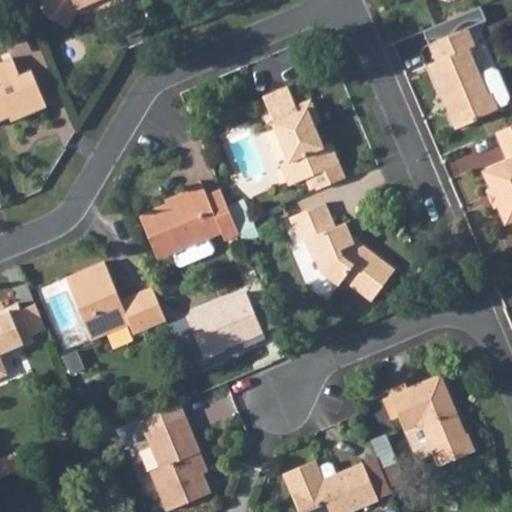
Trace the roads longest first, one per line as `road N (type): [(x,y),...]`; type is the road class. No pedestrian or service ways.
road 1 (residential): [(0,251),(63,223),(158,83),(351,0)]
road 2 (residential): [(511,374),(497,337),(471,314),(437,310),(326,359),(277,404)]
road 3 (residential): [(354,0),(449,216)]
